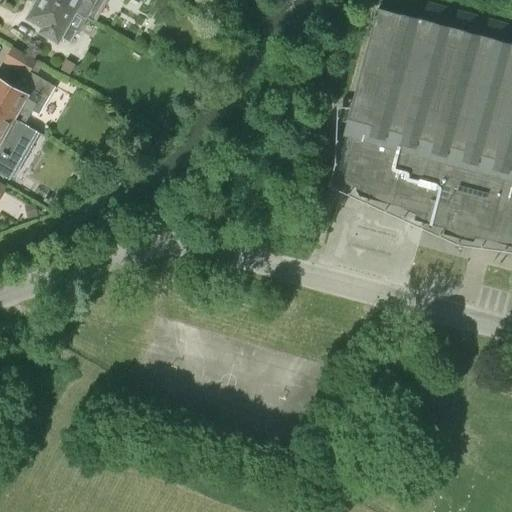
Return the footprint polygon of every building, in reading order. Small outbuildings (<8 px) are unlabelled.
[(87,18),(57,0),(34,0),(34,2),(36,5),(29,18),(45,27),(42,32),(60,43),(63,38),(70,42),(77,31),(79,32),(87,18)] [(57,0),(87,18),(94,23),(107,0),(57,0)] [(351,156),(343,183),(357,186),(359,196),(417,212),(414,220),(424,223),(445,229),(452,237),(473,242),(475,237),(511,246),(511,24),(427,1),(423,19),(378,8),(344,135),(352,138),(348,151),(351,156)] [(0,77),(0,110),(25,124),(30,115),(33,111),(39,115),(55,86),(30,72),(36,62),(12,48),(3,62),(19,72),(12,84),(0,77)] [(0,110),(0,174),(7,179),(35,130),(25,124),(0,110)] [(24,218),(35,216),(32,202),(21,205),(24,218)] [(61,345),(51,338),(43,352),(53,358),(61,345)]
